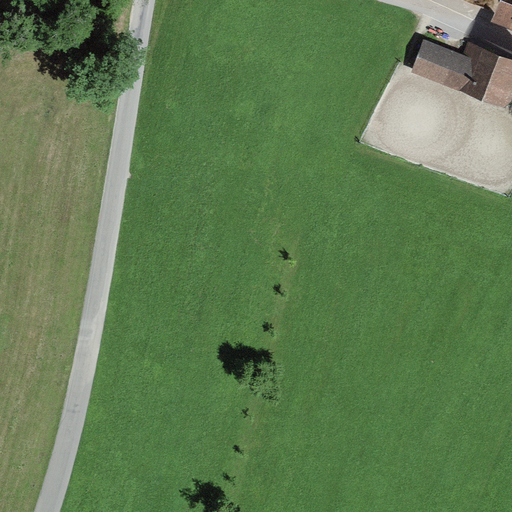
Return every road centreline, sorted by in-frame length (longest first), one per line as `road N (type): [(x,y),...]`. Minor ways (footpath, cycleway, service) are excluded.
road 1 (residential): [(147,0),(95,337),(46,511)]
road 2 (residential): [(377,0),(511,43)]
